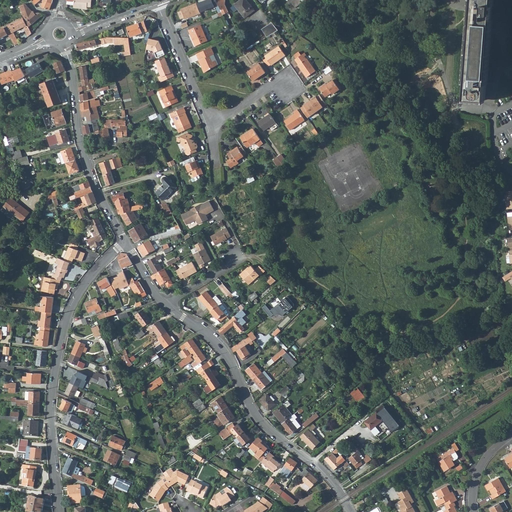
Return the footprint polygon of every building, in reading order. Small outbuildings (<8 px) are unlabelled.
[(225,0),(216,0),(223,15),(228,12),(225,4),(225,0)] [(255,11),(246,0),(240,0),(234,5),(245,18),(255,11)] [(470,0),(465,81),(467,82),(467,85),(466,89),(466,98),(465,100),(485,101),(485,99),(486,90),(486,87),(487,83),(488,83),(493,19),(491,19),(492,4),(494,4),(494,0),(470,0)] [(52,3),(45,2),(42,2),(43,3),(41,5),(41,7),(49,10),(51,4),(52,3)] [(186,9),(186,8),(178,11),(178,12),(174,13),(177,20),(180,19),(181,20),(197,14),(194,6),(186,9)] [(35,21),(30,14),(33,12),(31,10),(30,11),(29,8),(21,11),(22,14),(23,16),(24,16),(29,26),(32,24),(35,21)] [(35,21),(38,19),(43,14),(39,13),(36,13),(36,14),(33,11),(33,12),(30,14),(35,21)] [(13,32),(23,27),(27,34),(28,33),(29,35),(30,35),(32,33),(28,26),(27,26),(26,25),(23,18),(4,27),(8,35),(15,46),(16,45),(18,44),(20,43),(13,32)] [(147,30),(144,21),(128,27),(131,37),(147,30)] [(262,39),(277,30),(273,24),(271,22),(257,30),(262,39)] [(207,40),(200,24),(188,30),(195,46),(207,40)] [(95,45),(98,45),(108,42),(129,42),(128,38),(118,37),(107,37),(84,42),(77,44),(79,49),(95,45)] [(148,38),(146,49),(153,50),(156,57),(165,54),(158,40),(148,38)] [(214,53),(211,46),(196,53),(203,70),(217,64),(215,60),(217,59),(215,53),(214,53)] [(285,55),(279,46),(265,56),(271,65),(285,55)] [(306,54),(304,52),(295,58),(299,64),(298,64),(307,77),(316,71),(307,58),(306,58),(305,55),(306,54)] [(170,70),(164,57),(155,61),(161,75),(157,77),(160,82),(174,76),(171,69),(170,70)] [(55,67),(57,74),(65,71),(61,61),(53,64),(55,67)] [(37,65),(36,63),(27,69),(32,77),(45,70),(41,63),(37,65)] [(265,72),(259,64),(247,72),(253,81),(265,72)] [(87,66),(80,67),(83,86),(95,82),(98,81),(97,78),(94,79),(89,80),(87,68),(89,68),(88,66),(87,66)] [(15,79),(11,70),(0,74),(0,78),(2,84),(15,79)] [(53,79),(41,84),(44,94),(57,90),(53,79)] [(326,85),(326,84),(319,89),(325,98),(331,93),(333,95),(341,89),(335,79),(326,85)] [(96,84),(95,82),(83,86),(79,87),(79,92),(80,92),(86,90),(88,90),(97,87),(96,84)] [(159,91),(166,107),(177,102),(172,90),(173,90),(171,85),(159,91)] [(49,106),(61,102),(57,90),(44,94),(49,106)] [(95,96),(93,90),(80,94),(80,95),(81,101),(95,96)] [(315,96),(313,97),(321,109),(326,105),(319,94),(316,96),(315,96)] [(313,97),(307,102),(315,113),(320,110),(320,109),(321,109),(313,97)] [(96,99),(95,98),(80,103),(81,110),(96,106),(101,103),(100,98),(96,99)] [(304,105),(301,107),(308,118),(312,115),(313,115),(315,113),(307,102),(304,104),(304,105)] [(86,121),(99,117),(96,106),(81,110),(83,121),(86,121)] [(183,107),(170,113),(172,118),(173,118),(179,133),(192,128),(188,119),(187,120),(184,113),(185,112),(186,112),(183,107)] [(50,113),(44,115),(45,118),(44,118),(47,129),(66,123),(61,109),(52,112),(53,115),(51,116),(50,113)] [(294,112),(295,113),(284,121),(290,130),(305,120),(297,109),(294,112)] [(270,113),(258,121),(264,130),(271,125),(273,129),(279,126),(270,113)] [(125,119),(110,119),(104,120),(105,128),(103,129),(105,139),(110,138),(108,128),(113,127),(113,126),(117,126),(117,128),(114,128),(115,136),(121,136),(121,135),(125,134),(124,125),(126,125),(126,119),(125,119)] [(85,137),(86,137),(95,134),(97,140),(104,139),(102,131),(99,131),(97,123),(87,125),(84,125),(82,125),(84,134),(85,137)] [(55,133),(55,134),(48,137),(51,145),(58,143),(59,144),(69,141),(66,129),(55,133)] [(247,133),(246,132),(240,136),(246,146),(251,143),(251,144),(255,142),(258,146),(263,143),(253,129),(247,133)] [(182,136),(179,137),(177,140),(183,142),(184,142),(185,143),(184,144),(185,147),(184,148),(187,153),(189,154),(196,151),(195,148),(197,148),(198,146),(196,143),(195,143),(193,140),(191,139),(191,138),(192,137),(193,135),(187,133),(186,134),(184,134),(182,135),(182,136)] [(8,138),(10,144),(21,141),(18,135),(8,138)] [(231,151),(227,153),(231,158),(228,161),(232,166),(235,164),(239,162),(237,160),(244,155),(243,154),(246,152),(241,146),(238,148),(238,147),(232,152),(231,151)] [(59,156),(62,164),(66,163),(75,160),(71,148),(61,151),(61,152),(58,153),(59,156)] [(18,159),(22,158),(20,151),(11,153),(14,160),(18,159)] [(277,156),(282,164),(286,161),(280,153),(276,156),(277,156)] [(185,164),(194,160),(193,156),(178,163),(179,166),(185,164)] [(272,159),(278,167),(282,164),(277,156),(272,159)] [(119,157),(99,163),(107,186),(115,183),(110,170),(119,167),(119,166),(120,165),(119,163),(118,163),(117,161),(121,160),(119,157)] [(70,174),(79,170),(75,160),(66,163),(70,174)] [(198,175),(202,173),(199,166),(197,166),(194,160),(185,164),(187,171),(190,170),(193,177),(198,175)] [(164,183),(156,192),(164,200),(176,186),(168,178),(167,177),(165,176),(164,176),(163,176),(162,176),(161,177),(161,178),(161,180),(162,181),(164,183)] [(20,183),(23,189),(30,187),(29,184),(27,180),(20,183)] [(79,184),(81,190),(90,186),(88,181),(79,184)] [(77,198),(85,195),(92,192),(90,186),(81,190),(78,191),(75,192),(77,198)] [(75,207),(76,210),(83,207),(96,202),(92,192),(85,195),(87,201),(81,203),(82,204),(75,207)] [(116,202),(118,208),(118,214),(121,214),(133,211),(145,208),(145,206),(143,206),(143,204),(130,207),(129,205),(128,205),(124,193),(113,197),(115,202),(116,202)] [(30,212),(11,197),(1,209),(12,217),(14,215),(22,221),(30,212)] [(181,216),(186,225),(195,220),(198,224),(207,219),(205,215),(213,210),(208,201),(200,206),(199,204),(190,209),(191,211),(181,216)] [(161,208),(164,208),(168,215),(172,213),(167,202),(160,204),(161,208)] [(77,211),(80,219),(86,216),(83,207),(76,210),(76,211),(77,211)] [(121,214),(127,225),(138,219),(133,211),(121,214)] [(99,229),(103,227),(98,217),(91,220),(96,231),(99,230),(99,229)] [(148,235),(141,224),(129,231),(136,242),(148,235)] [(99,242),(107,238),(103,227),(99,229),(99,230),(96,231),(93,233),(95,237),(87,240),(90,245),(94,244),(96,247),(101,245),(99,242)] [(149,237),(151,240),(156,239),(156,238),(159,237),(159,238),(174,233),(181,231),(179,227),(175,229),(149,237)] [(230,236),(226,228),(210,236),(215,245),(227,239),(227,238),(230,236)] [(155,249),(148,240),(137,247),(144,256),(155,249)] [(193,254),(201,268),(205,266),(204,263),(210,260),(201,242),(195,245),(198,251),(193,254)] [(72,244),(65,260),(71,263),(73,263),(76,258),(84,261),(87,253),(80,251),(81,250),(79,250),(80,246),(73,243),(72,244)] [(121,253),(117,256),(122,268),(132,264),(127,254),(126,254),(121,253)] [(161,258),(159,254),(148,260),(151,265),(149,266),(154,274),(162,269),(157,260),(161,258)] [(67,273),(71,263),(65,260),(58,257),(56,262),(59,264),(55,273),(63,277),(64,277),(66,272),(67,273)] [(196,272),(192,262),(176,270),(180,278),(183,277),(184,278),(196,272)] [(240,274),(249,285),(260,276),(265,271),(259,266),(255,270),(251,266),(247,269),(246,269),(240,274)] [(164,268),(162,269),(154,274),(150,276),(153,280),(156,278),(161,285),(165,282),(168,287),(173,284),(164,268)] [(127,281),(123,271),(119,273),(119,274),(120,275),(119,276),(110,279),(114,289),(118,287),(119,289),(129,285),(127,281)] [(271,285),(276,280),(270,275),(266,279),(271,285)] [(41,290),(54,293),(55,289),(57,289),(58,284),(59,285),(61,280),(51,278),(45,276),(41,290)] [(112,287),(106,277),(97,282),(101,290),(102,289),(103,292),(107,290),(111,297),(115,295),(112,287)] [(134,282),(129,284),(136,296),(140,294),(141,297),(146,294),(139,281),(138,282),(138,280),(134,282)] [(228,295),(231,292),(224,283),(220,286),(228,295)] [(199,298),(211,311),(218,304),(221,301),(222,300),(216,294),(213,298),(206,291),(199,298)] [(252,300),(258,295),(255,291),(249,296),(252,300)] [(52,297),(41,296),(41,306),(36,306),(35,310),(40,311),(40,312),(42,312),(49,313),(51,313),(52,297)] [(96,297),(84,302),(89,312),(90,315),(94,313),(101,309),(96,297)] [(266,304),(263,307),(271,316),(274,314),(278,313),(281,314),(282,315),(294,306),(286,297),(271,310),(266,304)] [(221,301),(218,304),(228,315),(229,313),(229,312),(227,310),(227,308),(221,301)] [(211,311),(221,321),(228,315),(218,304),(211,311)] [(143,326),(150,320),(142,310),(135,315),(143,326)] [(240,311),(233,317),(237,321),(240,319),(238,316),(242,313),(240,311)] [(41,328),(50,328),(51,313),(49,313),(42,312),(41,320),(39,320),(38,325),(41,326),(41,328)] [(116,326),(114,322),(128,317),(127,312),(110,318),(113,327),(116,326)] [(223,335),(233,325),(239,332),(243,329),(241,326),(244,323),(240,319),(237,321),(233,317),(218,330),(223,335)] [(151,332),(154,330),(158,337),(159,336),(166,331),(158,320),(148,328),(151,332)] [(102,333),(98,323),(92,325),(96,335),(102,333)] [(0,329),(0,338),(1,339),(2,335),(7,336),(7,333),(11,333),(13,324),(8,324),(8,327),(3,327),(3,330),(0,329)] [(282,329),(280,327),(273,333),(275,335),(282,329)] [(48,347),(50,328),(41,328),(39,342),(36,342),(35,346),(48,347)] [(141,330),(140,331),(135,335),(138,339),(144,335),(141,330)] [(250,337),(251,339),(252,340),(257,337),(251,330),(247,334),(250,337)] [(157,352),(175,340),(172,335),(170,337),(166,331),(159,336),(158,337),(160,341),(156,344),(157,345),(154,348),(157,352)] [(100,339),(104,351),(108,350),(103,338),(100,339)] [(234,352),(237,350),(244,345),(252,340),(251,339),(249,340),(248,338),(232,348),(234,352)] [(344,340),(348,346),(352,344),(351,343),(346,338),(344,340)] [(188,349),(191,354),(199,348),(195,342),(194,343),(191,339),(180,347),(183,350),(181,351),(185,357),(190,354),(187,349),(188,349)] [(82,343),(78,341),(72,354),(80,358),(82,352),(85,353),(87,349),(84,347),(86,345),(88,346),(90,342),(84,340),(82,343)] [(237,350),(244,361),(251,356),(244,345),(237,350)] [(192,355),(196,360),(192,363),(192,364),(194,366),(201,361),(205,359),(202,355),(202,354),(203,354),(199,348),(191,354),(190,354),(185,357),(182,360),(185,365),(192,359),(190,356),(192,355)] [(269,366),(282,356),(286,352),(285,351),(283,348),(266,362),(269,366)] [(38,351),(37,366),(46,367),(48,352),(38,351)] [(282,356),(291,367),(295,363),(286,352),(282,356)] [(155,353),(149,357),(152,361),(153,360),(158,357),(155,353)] [(71,363),(74,365),(83,368),(85,364),(80,362),(79,363),(78,362),(80,358),(72,354),(68,362),(71,363)] [(134,355),(129,359),(126,361),(128,367),(133,363),(132,362),(136,358),(134,355)] [(202,372),(208,381),(215,376),(218,374),(216,370),(214,371),(212,373),(211,371),(208,367),(209,366),(207,362),(196,370),(198,374),(202,372)] [(253,362),(245,370),(253,379),(262,372),(253,362)] [(262,372),(253,379),(261,389),(273,379),(265,370),(262,372)] [(75,377),(74,376),(70,384),(78,387),(83,389),(86,382),(85,381),(88,376),(77,372),(75,377)] [(104,375),(97,372),(95,375),(94,375),(92,378),(98,380),(100,377),(105,380),(104,375)] [(32,382),(36,383),(36,385),(41,385),(42,374),(28,373),(28,377),(24,377),(24,381),(28,382),(28,384),(32,385),(32,382)] [(213,390),(220,385),(215,376),(208,381),(207,382),(209,384),(203,388),(207,394),(213,390)] [(97,384),(108,388),(106,381),(105,380),(100,377),(98,380),(97,384)] [(65,394),(73,398),(74,397),(76,391),(78,387),(70,384),(65,394)] [(281,395),(289,388),(286,385),(279,392),(281,395)] [(356,388),(351,393),(359,402),(366,397),(362,393),(361,394),(356,388)] [(12,402),(40,404),(40,393),(26,392),(25,400),(17,400),(17,398),(12,397),(12,402)] [(263,403),(269,409),(275,403),(273,401),(275,399),(272,395),(270,396),(267,393),(260,400),(263,403)] [(212,402),(214,406),(217,410),(219,413),(228,407),(221,396),(212,402)] [(82,398),(79,404),(91,409),(94,404),(82,398)] [(203,404),(200,399),(193,404),(196,409),(203,404)] [(64,400),(60,409),(69,413),(71,414),(75,406),(71,404),(71,403),(64,400)] [(292,415),(286,408),(291,403),(288,400),(283,404),(282,404),(273,412),(282,423),(290,416),(291,416),(292,415)] [(28,415),(39,416),(40,404),(12,402),(11,405),(29,407),(28,415)] [(77,408),(93,415),(95,411),(91,409),(79,404),(77,408)] [(199,412),(206,407),(203,404),(196,409),(199,412)] [(224,424),(235,417),(228,407),(219,413),(218,414),(220,418),(218,419),(221,424),(223,423),(224,424)] [(303,410),(301,408),(292,415),(291,416),(293,418),(297,416),(299,415),(298,414),(300,412),(301,412),(303,410)] [(365,421),(371,429),(383,420),(376,412),(365,421)] [(69,413),(64,422),(72,426),(77,416),(71,414),(69,413)] [(318,417),(316,414),(302,424),(305,427),(318,417)] [(282,423),(290,434),(297,428),(295,426),(298,425),(290,416),(282,423)] [(23,436),(38,437),(39,422),(24,421),(23,436)] [(234,426),(231,429),(237,437),(244,431),(238,423),(234,426)] [(308,429),(300,436),(311,448),(319,441),(313,435),(315,433),(312,430),(316,427),(313,425),(308,429)] [(106,430),(102,428),(97,439),(102,441),(106,430)] [(219,433),(223,440),(231,434),(228,431),(226,428),(219,432),(219,433)] [(237,437),(243,445),(250,439),(244,431),(237,437)] [(68,432),(64,442),(73,446),(74,443),(77,436),(68,432)] [(157,435),(164,450),(166,449),(160,433),(157,435)] [(113,435),(109,445),(121,450),(125,441),(113,435)] [(356,435),(353,437),(359,445),(362,442),(356,435)] [(249,447),(256,453),(255,455),(259,459),(269,447),(262,441),(263,440),(258,436),(249,447)] [(234,439),(240,447),(243,445),(237,437),(234,439)] [(27,453),(27,460),(41,461),(42,450),(31,449),(31,453),(28,453),(28,448),(29,440),(20,439),(19,447),(18,452),(27,453)] [(338,451),(341,455),(344,459),(345,460),(348,458),(347,456),(347,455),(345,452),(345,453),(339,446),(336,448),(338,451)] [(245,451),(242,448),(236,455),(239,458),(245,451)] [(337,458),(333,454),(335,452),(336,453),(338,451),(336,448),(324,459),(334,470),(341,463),(344,459),(341,455),(337,458)] [(451,454),(455,451),(453,448),(437,459),(445,471),(455,464),(453,461),(452,460),(453,459),(451,454)] [(358,450),(348,458),(356,468),(363,462),(362,460),(364,458),(358,450)] [(108,451),(104,461),(113,465),(113,464),(116,466),(120,456),(108,451)] [(128,451),(126,455),(132,458),(134,459),(136,455),(128,451)] [(273,459),(271,457),(268,454),(260,462),(273,473),(275,470),(274,469),(279,464),(273,459)] [(177,460),(175,456),(168,460),(170,465),(177,460)] [(287,476),(297,463),(290,457),(285,464),(288,466),(286,469),(283,467),(280,471),(287,476)] [(64,472),(63,474),(85,483),(88,478),(83,476),(82,477),(78,475),(80,469),(76,467),(78,462),(69,458),(63,472),(64,472)] [(22,469),(25,469),(23,485),(34,488),(35,482),(33,481),(34,476),(36,476),(38,467),(23,465),(22,469)] [(317,480),(305,469),(302,472),(300,470),(295,475),(297,477),(298,476),(306,483),(302,488),(306,492),(317,480)] [(165,476),(171,485),(177,481),(179,482),(184,484),(188,476),(175,470),(165,476)] [(111,475),(108,483),(112,485),(116,477),(111,475)] [(157,482),(149,495),(159,500),(164,493),(165,490),(169,488),(168,487),(171,485),(165,476),(161,477),(162,479),(157,482)] [(268,487),(271,483),(274,480),(270,477),(264,485),(268,487)] [(88,478),(85,483),(92,487),(95,481),(88,478)] [(130,483),(119,478),(115,486),(127,491),(130,483)] [(490,493),(493,499),(507,491),(499,478),(486,485),(488,489),(489,488),(492,492),(490,493)] [(191,480),(186,490),(190,492),(190,493),(194,495),(202,499),(207,488),(195,483),(195,482),(191,480)] [(268,487),(279,494),(280,494),(282,491),(283,491),(271,483),(268,487)] [(69,494),(70,494),(71,503),(81,502),(81,495),(85,495),(85,488),(84,486),(82,485),(80,485),(68,486),(69,494)] [(221,492),(216,496),(215,495),(210,504),(217,507),(221,504),(223,506),(228,503),(232,501),(230,499),(235,496),(232,491),(227,487),(224,490),(227,493),(224,495),(221,492)] [(441,507),(442,509),(455,503),(458,501),(455,495),(452,496),(449,488),(437,494),(441,501),(437,503),(440,508),(441,507)] [(95,495),(103,499),(106,493),(98,489),(95,495)] [(400,511),(415,511),(412,504),(408,498),(412,496),(408,489),(400,494),(404,501),(400,502),(402,506),(401,507),(402,511),(400,511)] [(280,495),(292,505),(295,502),(282,491),(280,494),(280,495)] [(43,507),(44,500),(30,497),(28,504),(43,507)] [(250,508),(248,509),(249,511),(246,511),(263,511),(268,509),(269,510),(272,506),(268,503),(260,498),(258,502),(257,502),(253,508),(252,507),(250,508)] [(491,511),(503,511),(504,511),(508,508),(504,501),(500,504),(500,503),(490,509),(491,511)] [(171,511),(171,509),(170,509),(168,502),(159,505),(161,511),(163,511),(171,511)] [(442,509),(443,511),(457,511),(455,508),(457,507),(455,503),(442,509)]
